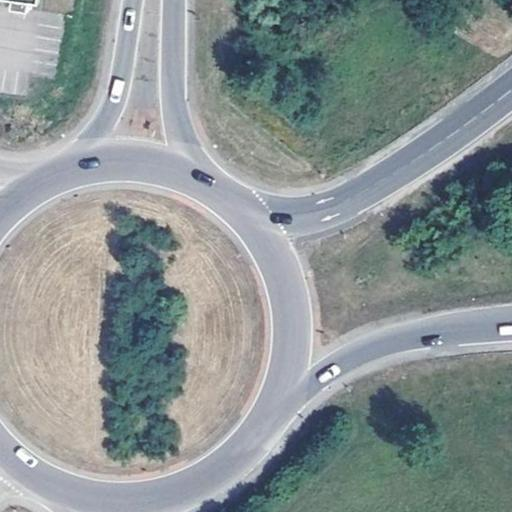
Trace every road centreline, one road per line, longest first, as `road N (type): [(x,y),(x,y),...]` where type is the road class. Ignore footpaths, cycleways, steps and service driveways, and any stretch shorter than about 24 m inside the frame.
road 1 (motorway): [(511,87),(478,117),(318,209),(277,218),(245,213)]
road 2 (motorway): [(282,392),(365,353),(511,327)]
road 3 (primary): [(282,392),(293,316),(269,244),(245,213)]
road 4 (secondary): [(186,173),(174,110),(173,0)]
road 5 (secondary): [(132,0),(111,108),(87,163)]
road 6 (primary): [(158,500),(234,462),(282,392)]
